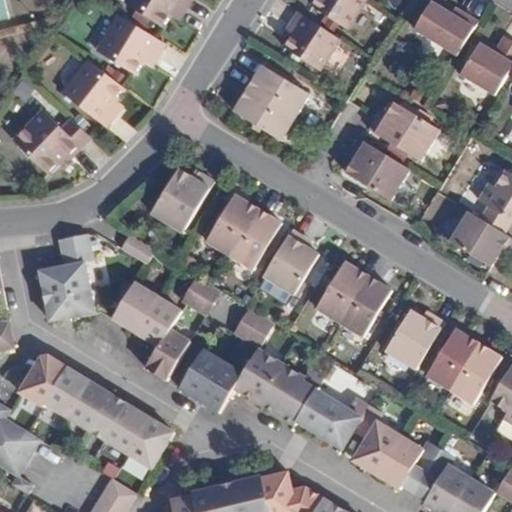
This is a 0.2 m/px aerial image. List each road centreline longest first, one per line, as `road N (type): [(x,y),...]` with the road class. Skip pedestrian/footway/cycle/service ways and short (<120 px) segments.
road 1 (residential): [(9,222),(30,324),(194,429)]
road 2 (residential): [(511,322),(304,196)]
road 3 (residential): [(194,429),(224,447),(276,448),(385,511)]
road 4 (residential): [(177,112),(112,188),(57,215),(9,222)]
road 5 (residential): [(304,196),(177,112)]
road 6 (residential): [(251,0),(177,112)]
